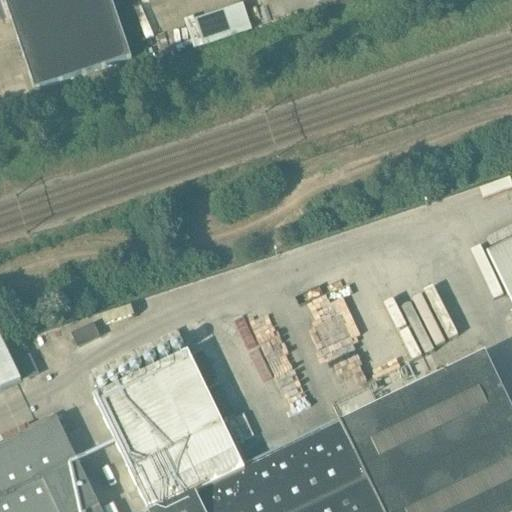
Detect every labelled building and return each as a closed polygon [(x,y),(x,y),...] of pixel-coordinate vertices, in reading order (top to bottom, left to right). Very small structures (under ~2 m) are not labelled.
[(3,0),(36,96),(133,63),(111,0),(3,0)] [(197,20),(205,46),(253,31),(245,5),(197,20)] [(511,223),(484,232),(487,241),(511,233),(511,223)] [(511,243),(487,256),(511,306),(511,243)] [(101,338),(94,324),(72,335),(79,349),(101,338)] [(0,337),(0,394),(22,383),(12,363),(4,347),(0,337)] [(246,473),(189,354),(95,399),(116,443),(131,474),(148,511),(511,511),(511,410),(486,357),(246,473)] [(18,360),(28,381),(39,376),(29,355),(18,360)] [(101,511),(57,420),(0,447),(0,511),(101,511)]
